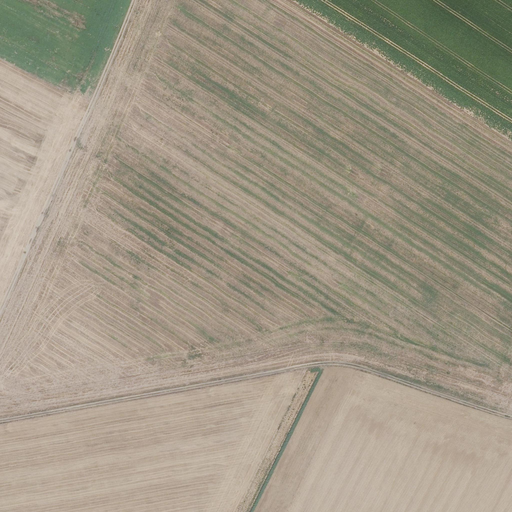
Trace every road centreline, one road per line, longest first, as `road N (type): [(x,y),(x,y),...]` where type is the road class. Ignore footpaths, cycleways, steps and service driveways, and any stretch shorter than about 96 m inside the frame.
road 1 (track): [(0,421),(350,364),(511,410)]
road 2 (track): [(134,0),(0,311)]
